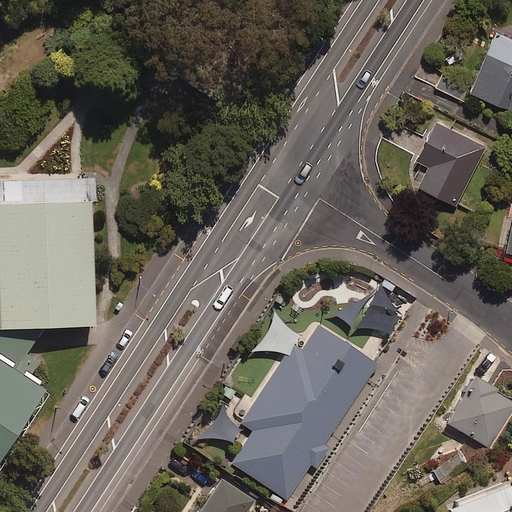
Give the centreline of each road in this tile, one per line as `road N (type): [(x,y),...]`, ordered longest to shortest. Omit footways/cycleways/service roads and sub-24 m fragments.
road 1 (secondary): [(295,188),(83,511)]
road 2 (secondary): [(37,511),(182,287)]
road 3 (residential): [(511,331),(295,188)]
road 4 (secondary): [(416,0),(295,188)]
road 5 (secondary): [(255,173),(363,0)]
road 6 (secondary): [(182,287),(222,255),(263,194),(295,188)]
road 7 (secondary): [(182,287),(255,173)]
